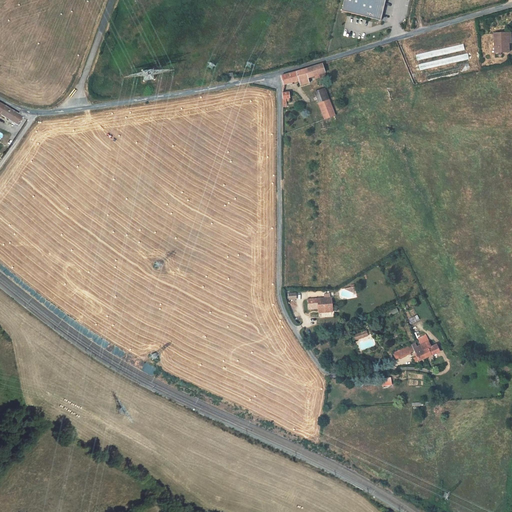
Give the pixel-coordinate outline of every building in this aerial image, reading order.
[(380,21),(385,0),(344,0),(341,11),(380,21)] [(508,33),(494,33),(494,53),(508,52),(508,43),(508,33)] [(418,63),(419,69),(441,66),(440,60),(418,63)] [(305,69),(281,76),(283,85),(290,83),(291,85),(293,84),(292,82),(299,80),(300,85),(309,83),(308,79),(309,78),(309,77),(314,76),(315,79),(320,77),(319,74),(325,72),(322,64),(305,69)] [(425,78),(470,71),(469,65),(424,72),(425,78)] [(324,88),(314,92),(319,103),(329,100),(324,88)] [(329,100),(319,103),(325,119),(331,117),(335,115),(330,104),(329,100)] [(3,106),(0,111),(0,114),(15,123),(18,125),(22,117),(20,116),(3,106)] [(325,298),(308,299),(309,309),(315,309),(314,304),(318,304),(318,308),(319,311),(319,318),(333,317),(332,310),(331,298),(330,298),(325,298)] [(417,339),(421,345),(426,358),(432,355),(431,354),(439,351),(439,352),(440,352),(436,344),(431,346),(426,335),(417,339)] [(416,343),(411,345),(414,351),(417,357),(419,360),(419,361),(426,358),(421,345),(417,347),(416,343)] [(408,347),(393,353),(396,359),(412,352),(411,351),(410,351),(408,347)] [(391,377),(381,379),(382,386),(392,384),(391,377)]
